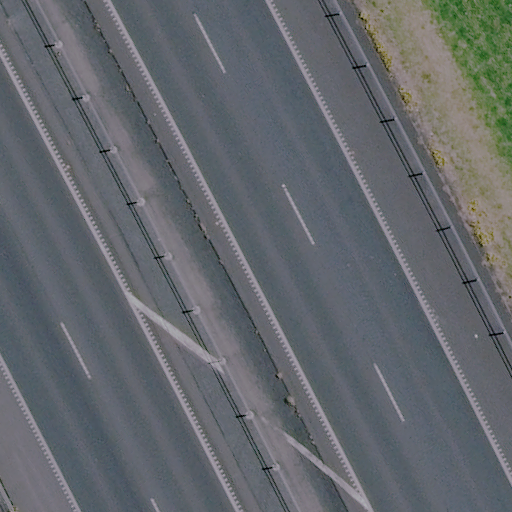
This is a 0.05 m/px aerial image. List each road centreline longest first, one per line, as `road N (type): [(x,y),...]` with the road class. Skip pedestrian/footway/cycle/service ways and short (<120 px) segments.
road 1 (motorway): [(230,0),(480,511)]
road 2 (motorway): [(137,511),(0,237)]
